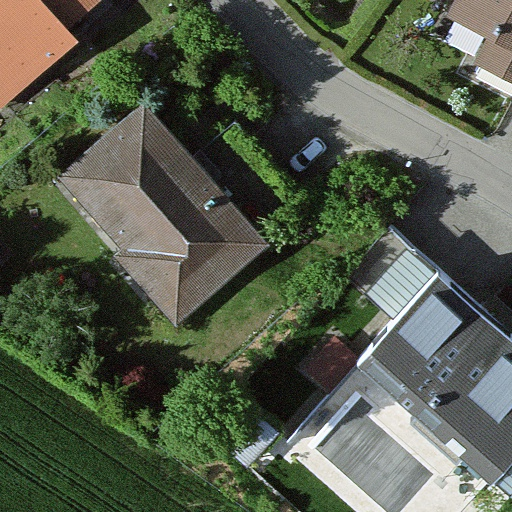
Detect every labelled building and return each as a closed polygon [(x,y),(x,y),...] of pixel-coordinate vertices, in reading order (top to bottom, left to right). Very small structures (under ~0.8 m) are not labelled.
[(96,0),(0,0),(0,101),(72,41),(62,29),(96,0)] [(511,0),(458,0),(452,13),(493,33),(480,59),(511,74),(511,0)] [(200,159),(150,102),(54,184),(178,326),(277,241),(261,222),(280,205),(224,139),(200,159)] [(511,330),(441,270),(360,365),(511,493),(511,330)] [(311,351),(330,369),(359,338),(341,320),(311,351)]
